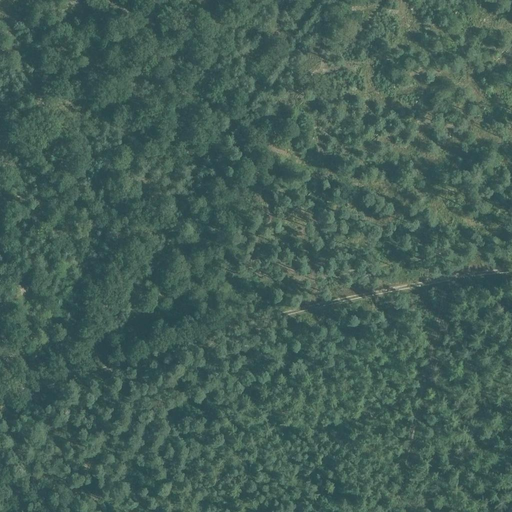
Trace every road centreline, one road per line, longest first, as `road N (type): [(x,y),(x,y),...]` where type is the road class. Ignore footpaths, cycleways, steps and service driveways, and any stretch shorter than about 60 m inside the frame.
road 1 (track): [(0,396),(115,365),(187,333),(511,271)]
road 2 (track): [(391,511),(448,279)]
